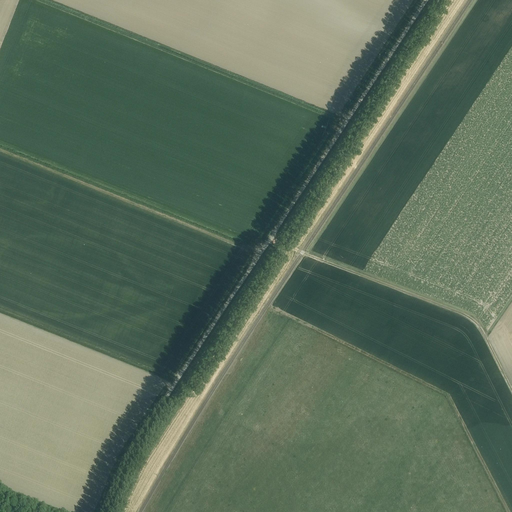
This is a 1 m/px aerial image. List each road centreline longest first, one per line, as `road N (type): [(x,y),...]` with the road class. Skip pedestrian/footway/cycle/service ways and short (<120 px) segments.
road 1 (unclassified): [(98,511),(131,438),(426,0)]
road 2 (track): [(269,238),(468,317),(511,390)]
